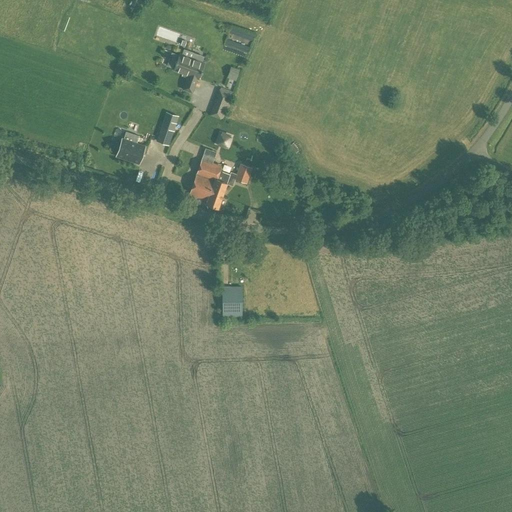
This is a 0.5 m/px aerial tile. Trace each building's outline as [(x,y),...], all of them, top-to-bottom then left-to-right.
[(242,37),(252,41),(254,36),(244,32),(242,37)] [(227,39),(225,45),(249,52),(250,46),(227,39)] [(183,89),(192,93),(196,81),(194,81),(195,78),(198,79),(201,72),(201,73),(203,69),(202,69),(204,62),(192,58),(194,53),(184,50),(182,54),(179,53),(177,60),(176,60),(175,63),(173,70),(188,75),(183,89)] [(230,71),(228,77),(237,80),(239,74),(230,71)] [(215,102),(210,114),(222,119),(227,106),(215,102)] [(169,145),(179,116),(165,111),(156,141),(169,145)] [(232,135),(221,130),(216,144),(227,148),(232,135)] [(145,146),(122,139),(116,156),(139,163),(145,146)] [(206,201),(205,204),(217,208),(227,183),(230,174),(220,171),(222,166),(202,159),(188,194),(206,201)] [(246,183),(247,178),(248,178),(252,168),(240,164),(235,179),(246,183)] [(239,316),(238,297),(220,296),(220,315),(239,316)]
